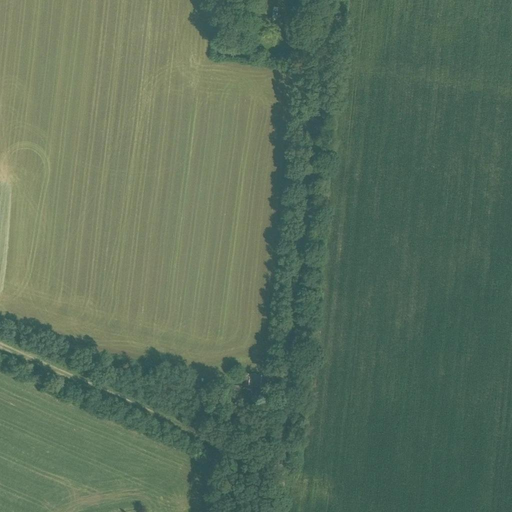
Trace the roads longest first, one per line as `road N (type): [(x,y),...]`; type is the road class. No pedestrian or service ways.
road 1 (unclassified): [(343,0),(279,511)]
road 2 (track): [(284,467),(0,337)]
